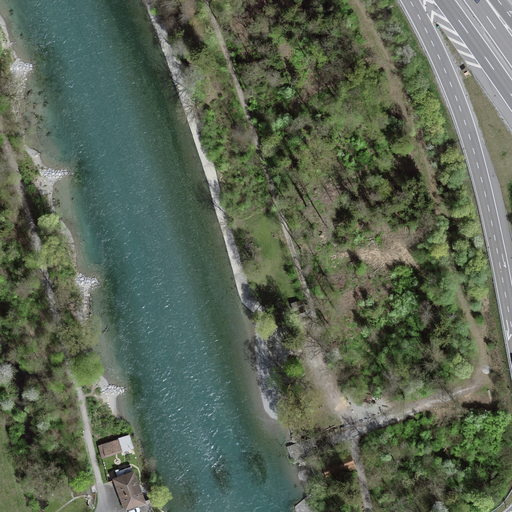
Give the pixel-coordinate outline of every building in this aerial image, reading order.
[(305,312),(301,301),(292,304),(295,315),(305,312)] [(360,400),(369,402),(371,396),(361,394),(360,400)] [(129,436),(99,445),(102,457),(108,456),(107,453),(122,448),(121,444),(130,441),(129,436)] [(348,455),(323,465),(328,477),(353,467),(348,455)] [(132,467),(117,472),(119,478),(116,479),(125,507),(143,501),(132,467)]
